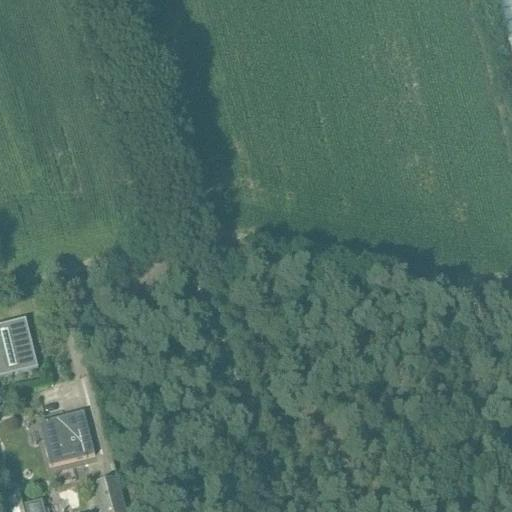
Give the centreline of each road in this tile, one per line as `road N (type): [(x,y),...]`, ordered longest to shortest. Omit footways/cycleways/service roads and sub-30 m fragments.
road 1 (track): [(267,511),(105,0)]
road 2 (unknown): [(183,245),(87,310),(82,326),(100,425)]
